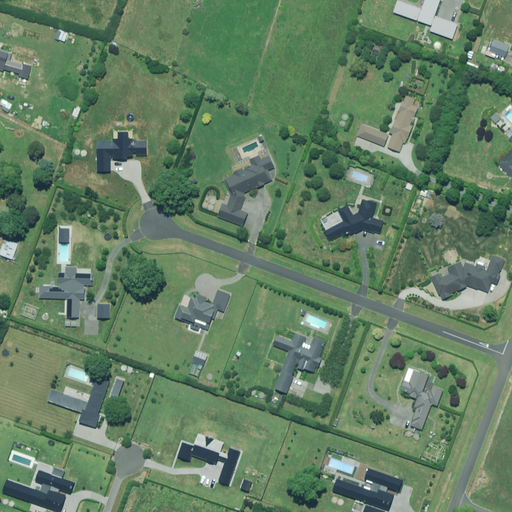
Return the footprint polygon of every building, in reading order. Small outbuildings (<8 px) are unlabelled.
[(441,0),(427,0),(424,7),(406,1),(404,0),(399,0),(395,13),(419,22),(432,26),(433,27),(431,32),(453,40),(459,25),(436,17),(441,0)] [(510,47),(495,41),(491,53),(506,59),(510,47)] [(421,102),(406,96),(391,134),(394,134),(388,148),(401,153),(404,144),(407,145),(417,119),(415,118),(421,102)] [(78,119),(81,111),(74,108),(70,116),(78,119)] [(29,112),(23,110),(20,117),(25,119),(29,112)] [(501,119),(497,114),(492,119),(496,124),(501,119)] [(511,137),(510,140),(511,142),(511,150),(498,164),(511,178),(511,137)] [(233,192),(228,206),(224,204),(219,218),(244,226),(249,213),(241,211),(246,196),(246,194),(274,181),(269,171),(275,168),(270,156),(263,159),(261,156),(250,161),(253,165),(234,173),(235,175),(227,179),(233,192)] [(414,186),(406,183),(404,188),(411,191),(414,186)] [(377,204),(363,200),(359,213),(353,216),(349,206),(339,211),(344,222),(326,231),(331,241),(343,235),(344,238),(361,230),(380,235),(384,222),(373,219),(377,204)] [(393,209),(386,207),(384,214),(391,216),(393,209)] [(19,245),(5,240),(0,253),(0,255),(13,260),(19,245)] [(485,271),(486,267),(478,264),(477,267),(466,264),(464,269),(461,263),(449,268),(452,274),(443,279),(441,274),(432,278),(443,301),(452,296),(451,295),(468,287),(488,295),(492,283),(498,285),(501,275),(506,261),(493,256),(488,271),(486,271),(485,271)] [(91,274),(92,270),(77,269),(77,268),(66,267),(66,269),(61,269),(61,273),(60,273),(59,287),(41,287),(40,299),(67,300),(66,318),(79,318),(80,300),(85,300),(86,286),(93,286),(93,274),(91,274)] [(231,295),(219,291),(213,305),(207,303),(209,299),(194,294),(189,308),(181,305),(176,318),(184,321),(184,323),(190,325),(188,330),(199,334),(201,329),(208,331),(213,319),(215,319),(219,310),(225,312),(231,295)] [(307,338),(297,334),(294,342),(277,337),(274,347),(289,352),(277,390),(288,394),(294,377),(293,376),(297,363),(300,364),(299,368),(316,373),(326,341),(315,337),(314,340),(307,338)] [(189,375),(199,378),(203,366),(205,367),(209,355),(197,351),(189,375)] [(433,377),(409,369),(401,392),(409,395),(408,396),(417,399),(414,408),(417,409),(411,427),(423,431),(432,405),(438,407),(443,391),(434,388),(435,384),(431,383),(433,377)]
